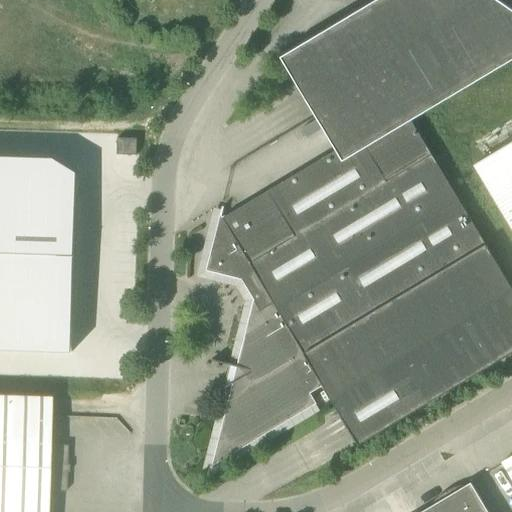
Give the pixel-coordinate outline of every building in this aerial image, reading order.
[(412,120),(511,60),(511,10),(497,0),(379,0),(282,58),(338,150),(344,161),(412,120)] [(359,447),(511,355),(511,287),(433,155),(412,120),(344,161),(338,150),(224,219),(222,217),(224,208),(223,207),(207,272),(242,280),(254,300),(238,366),(212,360),(211,361),(238,368),(244,377),(223,389),(224,390),(233,385),(212,468),(317,405),(311,394),(323,387),(359,447)] [(137,156),(137,139),(118,139),(117,155),(137,156)] [(511,143),(475,166),(511,227),(511,143)] [(0,160),(0,348),(72,351),(77,176),(52,162),(0,160)] [(49,445),(50,398),(0,396),(0,511),(46,511),(47,492),(66,492),(67,446),(49,445)] [(511,457),(502,464),(511,479),(511,457)] [(488,511),(472,484),(424,511),(488,511)]
